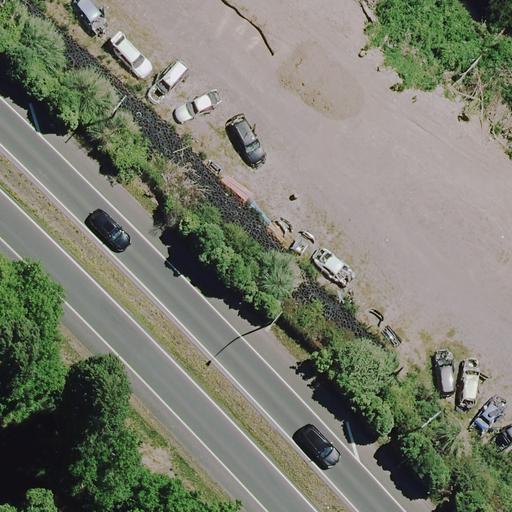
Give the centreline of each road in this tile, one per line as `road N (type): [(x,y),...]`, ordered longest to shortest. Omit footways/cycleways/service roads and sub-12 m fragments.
road 1 (trunk): [(0,121),(376,511)]
road 2 (trunk): [(298,511),(0,235)]
